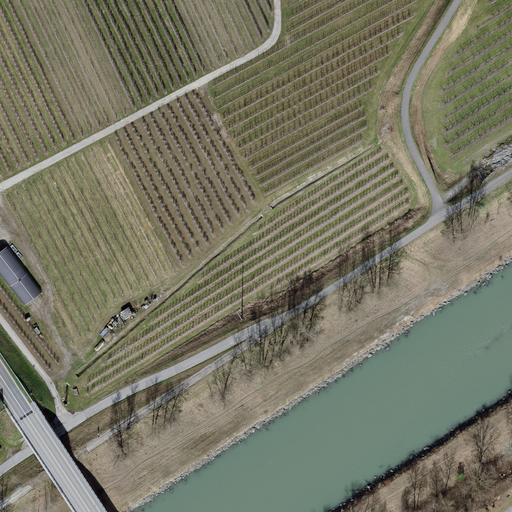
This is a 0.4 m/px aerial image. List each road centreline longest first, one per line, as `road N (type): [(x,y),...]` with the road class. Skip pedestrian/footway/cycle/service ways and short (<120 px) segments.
road 1 (track): [(68,423),(304,304),(511,171)]
road 2 (unclassified): [(272,0),(274,37),(0,190)]
road 3 (track): [(441,216),(409,140),(406,97),(457,0)]
road 4 (tertiary): [(0,375),(89,511)]
road 5 (track): [(68,423),(0,321)]
